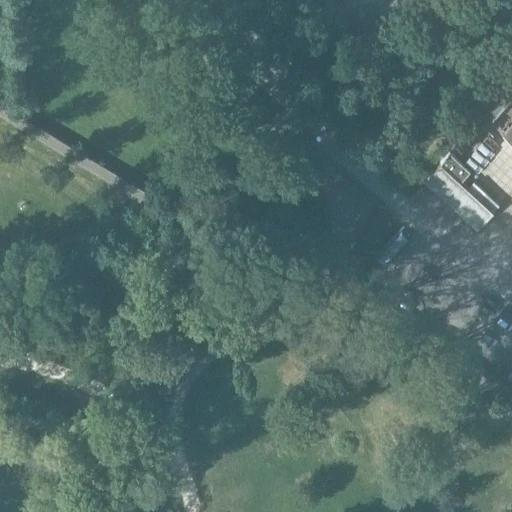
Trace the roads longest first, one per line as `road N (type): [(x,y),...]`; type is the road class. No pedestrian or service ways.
road 1 (unclassified): [(308,126),(180,0)]
road 2 (unclassified): [(308,126),(401,205)]
